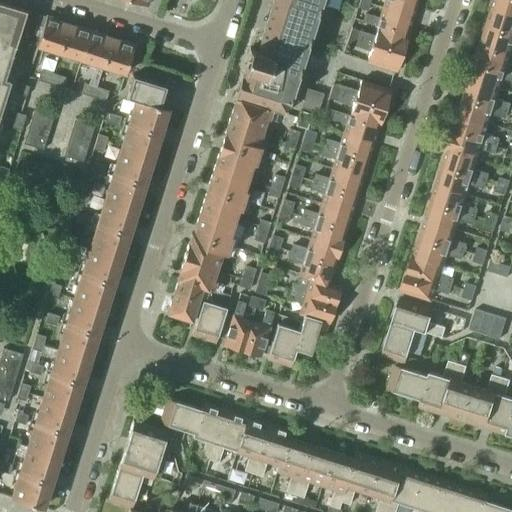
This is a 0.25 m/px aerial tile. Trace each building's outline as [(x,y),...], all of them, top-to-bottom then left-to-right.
[(273,0),(257,51),(249,49),(234,97),(236,98),(282,111),(285,112),(316,10),(321,12),(324,0),(273,0)] [(384,0),(382,7),(412,17),(417,0),(384,0)] [(511,0),(494,0),(492,8),(511,14),(511,0)] [(0,38),(10,5),(0,1),(0,38)] [(370,4),(360,1),(358,8),(368,11),(370,4)] [(30,11),(10,5),(0,38),(0,41),(18,48),(30,11)] [(407,34),(412,17),(382,7),(379,17),(365,12),(362,20),(378,25),(407,34),(408,34),(407,34)] [(511,14),(492,8),(486,26),(511,34),(511,14)] [(354,45),(363,16),(356,13),(347,43),(354,45)] [(35,24),(43,26),(46,17),(37,14),(35,24)] [(38,45),(59,52),(68,23),(46,16),(38,45)] [(59,52),(81,59),(90,30),(68,23),(59,52)] [(402,52),(407,34),(378,25),(375,35),(359,30),(357,38),(402,52)] [(511,34),(486,26),(481,43),(509,52),(511,44),(511,34)] [(81,59),(102,66),(111,36),(90,30),(81,59)] [(111,36),(102,66),(125,73),(135,44),(111,36)] [(354,46),(370,51),(367,61),(396,70),(402,52),(357,38),(354,46)] [(0,77),(8,80),(18,48),(0,41),(0,77)] [(480,42),(474,61),(475,61),(475,62),(511,72),(511,64),(506,63),(509,52),(481,43),(480,42)] [(511,72),(475,62),(470,79),(498,88),(501,78),(511,81),(511,72)] [(38,79),(46,82),(49,71),(41,69),(38,79)] [(57,74),(49,71),(46,82),(54,84),(57,74)] [(65,77),(57,74),(54,84),(62,87),(65,77)] [(165,85),(133,75),(126,96),(136,99),(134,104),(166,114),(168,108),(159,105),(165,85)] [(0,113),(4,115),(14,82),(8,80),(0,77),(0,113)] [(470,79),(464,96),(504,109),(509,110),(511,103),(506,101),(495,98),(498,88),(470,79)] [(335,82),(332,90),(385,107),(390,89),(362,80),(358,89),(347,86),(335,82)] [(89,95),(93,84),(85,82),(81,93),(89,95)] [(17,92),(26,95),(29,86),(20,83),(17,92)] [(93,84),(89,95),(98,98),(101,87),(93,84)] [(109,90),(101,87),(98,98),(106,101),(109,90)] [(308,88),(302,108),(318,113),(324,93),(308,88)] [(350,115),(379,124),(385,107),(332,90),(330,98),(342,102),(353,105),(350,115)] [(464,96),(459,114),(487,123),(490,113),(501,116),(506,118),(509,110),(504,109),(464,96)] [(280,116),(282,111),(236,98),(230,117),(229,120),(260,130),(265,116),(268,117),(269,113),(280,116)] [(166,114),(134,104),(127,128),(158,138),(166,114)] [(42,118),(45,108),(35,105),(32,114),(42,118)] [(45,108),(42,118),(52,121),(55,111),(45,108)] [(345,122),(342,132),(373,141),(378,125),(379,125),(379,124),(350,115),(349,116),(327,109),(324,119),(331,121),(331,118),(345,122)] [(296,124),(307,127),(311,114),(301,110),(296,124)] [(15,119),(24,122),(26,114),(17,111),(15,119)] [(111,123),(114,113),(105,111),(103,121),(111,123)] [(114,113),(111,123),(119,125),(122,116),(114,113)] [(42,118),(32,114),(29,124),(39,127),(42,118)] [(484,132),(487,123),(459,114),(453,131),(493,143),(496,136),(484,132)] [(82,130),(85,120),(76,117),(73,127),(82,130)] [(39,127),(49,130),(52,121),(42,118),(39,127)] [(22,129),(24,122),(15,119),(12,126),(22,129)] [(82,130),(92,133),(95,123),(85,120),(82,130)] [(259,145),(256,144),(260,130),(229,120),(221,143),(267,158),(268,153),(258,149),(259,145)] [(39,127),(29,124),(26,133),(36,136),(39,127)] [(36,136),(46,139),(49,130),(39,127),(36,136)] [(82,130),(73,127),(70,136),(79,139),(82,130)] [(158,138),(127,128),(119,153),(150,163),(158,138)] [(287,135),(297,138),(299,131),(290,128),(287,135)] [(305,135),(315,139),(317,132),(307,129),(305,135)] [(79,139),(89,142),(92,133),(82,130),(79,139)] [(446,148),(448,149),(476,157),(480,147),(491,151),(493,143),(453,131),(452,130),(446,148)] [(373,141),(342,132),(339,142),(328,139),(326,146),(368,159),(373,141)] [(36,136),(26,133),(23,142),(33,145),(36,136)] [(97,133),(95,141),(106,144),(108,136),(97,133)] [(297,138),(287,135),(285,142),(295,145),(297,138)] [(303,142),(313,145),(315,139),(305,135),(303,142)] [(43,148),(46,139),(36,136),(33,145),(43,148)] [(79,139),(70,136),(67,145),(76,148),(79,139)] [(89,142),(79,139),(76,148),(86,151),(89,142)] [(103,152),(106,144),(95,141),(93,149),(103,152)] [(293,152),(295,145),(285,142),(283,149),(293,152)] [(311,152),(313,145),(303,142),(301,149),(311,152)] [(265,162),(267,158),(221,143),(214,165),(246,175),(250,162),(253,163),(254,159),(265,162)] [(76,148),(67,145),(64,155),(73,158),(76,148)] [(334,157),(331,167),(362,176),(368,159),(326,146),(324,154),(334,157)] [(83,161),(86,151),(76,148),(73,158),(83,161)] [(473,168),(476,157),(448,149),(442,166),(482,179),(484,171),(473,168)] [(150,163),(119,153),(111,178),(143,187),(150,163)] [(13,157),(4,154),(0,165),(0,167),(9,170),(13,157)] [(103,175),(106,166),(95,162),(92,172),(103,175)] [(293,170),(303,173),(305,167),(295,163),(293,170)] [(241,189),(246,175),(214,165),(207,187),(253,202),(254,197),(243,194),(245,190),(241,189)] [(437,184),(465,193),(468,182),(479,186),(482,179),(442,166),(437,184)] [(9,170),(0,167),(0,181),(4,183),(9,170)] [(357,194),(362,176),(331,167),(328,176),(314,172),(312,180),(357,194)] [(293,170),(291,177),(301,180),(303,173),(293,170)] [(273,180),(283,183),(285,177),(275,173),(273,180)] [(500,176),(498,184),(508,187),(510,180),(500,176)] [(299,187),(301,180),(291,177),(289,184),(299,187)] [(314,200),(320,202),(351,211),(357,194),(312,180),(303,177),(302,182),(310,185),(309,188),(317,190),(314,200)] [(143,187),(111,178),(104,202),(135,212),(143,187)] [(271,187),(281,190),(283,183),(273,180),(271,187)] [(80,191),(90,193),(92,186),(83,183),(80,191)] [(462,203),(465,193),(437,184),(431,201),(471,214),(473,207),(462,203)] [(508,187),(498,184),(495,191),(506,194),(508,187)] [(251,206),(253,202),(207,187),(200,210),(232,220),(236,207),(239,207),(240,203),(251,206)] [(281,190),(271,187),(269,194),(279,197),(281,190)] [(90,193),(80,191),(78,198),(87,201),(90,193)] [(282,205),(292,208),(295,202),(284,198),(282,205)] [(426,219),(454,228),(457,218),(468,222),(471,214),(431,201),(426,219)] [(135,212),(104,202),(96,227),(127,237),(135,212)] [(351,211),(320,202),(317,212),(307,209),(304,216),(346,229),(351,211)] [(280,212),(290,215),(292,208),(282,205),(280,212)] [(227,234),(232,220),(200,210),(193,232),(238,246),(240,242),(229,239),(230,235),(227,234)] [(489,211),(487,219),(497,222),(499,215),(489,211)] [(88,225),(91,216),(79,212),(76,222),(88,225)] [(290,215),(280,212),(278,219),(288,222),(290,215)] [(503,222),(511,225),(511,217),(505,215),(503,222)] [(312,227),(309,237),(340,246),(346,229),(304,216),(302,223),(312,227)] [(259,225),(269,229),(271,222),(261,219),(259,225)] [(451,237),(454,228),(426,219),(420,236),(459,249),(462,241),(451,237)] [(497,222),(487,219),(484,226),(494,229),(497,222)] [(511,230),(511,225),(503,222),(501,229),(511,233),(511,230)] [(259,225),(257,232),(266,235),(269,229),(259,225)] [(127,237),(96,227),(88,251),(120,261),(127,237)] [(237,251),(238,246),(193,232),(193,233),(191,233),(184,255),(216,265),(220,251),(225,253),(226,248),(237,251)] [(264,242),(266,235),(257,232),(254,239),(264,242)] [(65,241),(75,243),(77,235),(67,233),(65,241)] [(273,234),(271,241),(281,244),(283,238),(273,234)] [(420,236),(415,254),(442,263),(443,264),(446,253),(457,256),(459,249),(420,236)] [(340,246),(309,237),(306,247),(296,244),(294,251),(335,264),(340,246)] [(281,244),(280,247),(291,251),(292,247),(293,243),(293,241),(283,238),(281,244)] [(75,243),(65,241),(63,249),(73,251),(75,243)] [(269,248),(279,251),(280,247),(281,244),(271,241),(269,248)] [(478,246),(475,253),(486,256),(488,249),(478,246)] [(277,258),(279,251),(269,248),(267,255),(277,258)] [(120,261),(88,251),(80,276),(112,286),(120,261)] [(301,263),(298,271),(329,281),(335,264),(294,251),(291,259),(301,263)] [(486,256),(475,253),(473,261),(483,264),(486,256)] [(442,263),(415,254),(413,254),(408,271),(447,284),(449,276),(439,272),(442,263)] [(212,279),(216,265),(184,255),(177,279),(178,279),(203,286),(211,289),(214,280),(212,279)] [(511,266),(492,260),(489,270),(508,276),(511,266)] [(72,275),(75,265),(64,262),(61,271),(72,275)] [(244,272),(254,275),(256,268),(247,265),(244,272)] [(329,281),(298,271),(298,273),(310,276),(307,286),(296,283),(294,289),(335,302),(340,286),(329,282),(329,281)] [(435,288),(444,291),(447,284),(408,271),(402,290),(431,299),(435,288)] [(242,279),(252,282),(254,275),(244,272),(242,279)] [(259,278),(269,281),(271,275),(261,272),(259,278)] [(112,286),(80,276),(73,300),(104,310),(112,286)] [(267,288),(269,281),(259,278),(257,285),(267,288)] [(192,321),(203,286),(178,279),(168,312),(190,320),(192,321)] [(250,289),(252,282),(242,279),(240,286),(250,289)] [(49,289),(59,293),(61,285),(52,282),(49,289)] [(464,289),(474,292),(477,285),(467,282),(464,289)] [(267,288),(257,285),(255,292),(264,295),(267,288)] [(57,300),(59,293),(49,289),(47,297),(57,300)] [(302,302),(299,310),(330,320),(335,302),(294,289),(291,298),(302,302)] [(474,292),(464,289),(462,296),(472,300),(474,292)] [(231,295),(220,292),(218,299),(229,302),(231,295)] [(248,305),(256,307),(259,297),(252,295),(248,305)] [(266,300),(259,297),(256,307),(263,310),(266,300)] [(446,327),(430,322),(434,308),(400,297),(382,354),(405,361),(415,330),(442,338),(446,327)] [(215,341),(226,307),(202,299),(192,334),(215,341)] [(104,310),(73,300),(65,325),(97,335),(104,310)] [(224,344),(240,349),(250,320),(240,317),(245,302),(238,300),(224,344)] [(480,332),(486,312),(476,308),(470,329),(480,332)] [(274,312),(266,310),(262,324),(250,320),(240,349),(260,356),(274,312)] [(330,320),(299,310),(299,311),(303,313),(297,330),(301,332),(296,349),(317,356),(328,322),(329,322),(330,320)] [(57,325),(60,315),(48,312),(45,321),(57,325)] [(496,315),(486,312),(480,332),(490,335),(496,315)] [(496,315),(490,335),(500,338),(506,318),(496,315)] [(291,365),(296,349),(301,332),(297,330),(278,324),(267,358),(291,365)] [(97,335),(65,325),(57,349),(89,359),(97,335)] [(36,333),(34,340),(44,343),(46,335),(36,333)] [(41,351),(44,343),(34,340),(31,348),(41,351)] [(0,357),(10,360),(13,350),(3,347),(0,357)] [(89,359),(57,349),(50,374),(81,384),(89,359)] [(10,360),(20,363),(23,353),(13,350),(10,360)] [(457,363),(466,366),(470,354),(461,351),(457,363)] [(420,356),(409,352),(406,361),(417,365),(420,356)] [(10,360),(0,357),(0,367),(7,369),(10,360)] [(7,369),(17,372),(20,363),(10,360),(7,369)] [(429,371),(428,375),(420,398),(421,399),(419,406),(450,415),(461,381),(466,366),(457,363),(447,360),(441,375),(429,371)] [(41,374),(44,365),(32,361),(29,371),(41,374)] [(388,388),(420,398),(428,375),(396,364),(388,388)] [(500,378),(503,369),(495,366),(493,375),(500,378)] [(4,378),(14,381),(17,372),(7,369),(4,378)] [(81,384),(50,374),(42,398),(73,408),(81,384)] [(491,375),(486,390),(476,423),(499,431),(510,397),(504,395),(508,380),(491,375)] [(14,381),(4,378),(1,388),(11,391),(14,381)] [(450,415),(476,423),(486,390),(461,381),(450,415)] [(28,393),(31,385),(22,382),(19,390),(28,393)] [(11,391),(1,388),(0,391),(0,397),(8,400),(11,391)] [(28,393),(19,390),(17,398),(26,400),(28,393)] [(511,397),(510,397),(499,431),(511,434),(511,397)] [(73,408),(42,398),(34,423),(66,433),(73,408)] [(160,422),(182,429),(190,405),(168,398),(160,422)] [(198,457),(199,457),(215,406),(203,402),(201,409),(190,405),(182,429),(191,433),(190,437),(203,441),(198,457)] [(221,446),(228,448),(239,413),(215,406),(199,457),(207,460),(216,463),(221,446)] [(26,424),(29,414),(17,411),(14,420),(26,424)] [(241,470),(246,471),(262,421),(239,413),(228,448),(246,454),(241,470)] [(126,441),(161,451),(167,431),(133,420),(126,441)] [(265,459),(274,463),(285,428),(262,421),(246,471),(259,476),(265,459)] [(66,433),(34,423),(27,448),(58,458),(66,433)] [(285,428),(274,463),(276,464),(274,470),(288,476),(283,491),(290,493),(306,443),(290,437),(292,430),(285,428)] [(18,447),(20,439),(9,436),(7,443),(18,447)] [(120,460),(155,471),(161,451),(126,441),(120,460)] [(305,480),(319,485),(330,450),(306,443),(290,493),(292,494),(299,496),(305,480)] [(58,458),(27,448),(19,472),(50,482),(58,458)] [(338,501),(339,502),(353,457),(330,450),(319,485),(331,489),(326,505),(335,508),(338,501)] [(353,487),(368,492),(378,458),(356,451),(354,458),(353,457),(339,502),(347,505),(353,487)] [(371,511),(386,511),(402,466),(378,458),(368,492),(377,495),(371,511)] [(0,469),(10,473),(13,464),(1,460),(0,464),(0,469)] [(114,479),(138,487),(140,482),(150,485),(155,471),(120,460),(114,479)] [(207,460),(203,472),(212,475),(216,463),(207,460)] [(392,511),(396,501),(414,507),(425,473),(402,466),(386,511),(392,511)] [(50,482),(19,472),(11,497),(38,505),(44,502),(50,482)] [(190,486),(193,475),(186,473),(183,484),(190,486)] [(419,511),(438,511),(448,480),(425,473),(414,507),(421,509),(419,511)] [(193,475),(190,486),(197,488),(200,477),(193,475)] [(108,499),(132,506),(138,487),(114,479),(108,499)] [(212,481),(204,479),(201,490),(208,492),(212,481)] [(463,511),(472,488),(448,480),(438,511),(463,511)] [(219,496),(223,485),(216,483),(213,493),(219,496)] [(229,487),(223,485),(219,496),(226,498),(229,487)] [(236,489),(229,487),(226,498),(232,500),(236,489)] [(147,490),(139,488),(136,497),(144,500),(147,490)] [(472,488),(463,511),(489,511),(493,502),(486,500),(488,493),(472,488)] [(248,493),(241,491),(238,502),(245,504),(248,493)] [(283,491),(281,497),(289,500),(292,494),(290,493),(283,491)] [(248,493),(245,504),(251,506),(255,495),(248,493)] [(292,494),(289,500),(302,504),(305,498),(299,496),(292,494)] [(266,499),(260,497),(257,507),(263,509),(266,499)] [(263,509),(270,511),(273,501),(266,499),(263,509)] [(273,501),(270,511),(272,511),(276,511),(279,503),(273,501)] [(511,511),(511,508),(493,502),(489,511),(511,511)] [(175,511),(170,510),(169,511),(192,511),(195,505),(187,503),(184,511),(175,511)]
